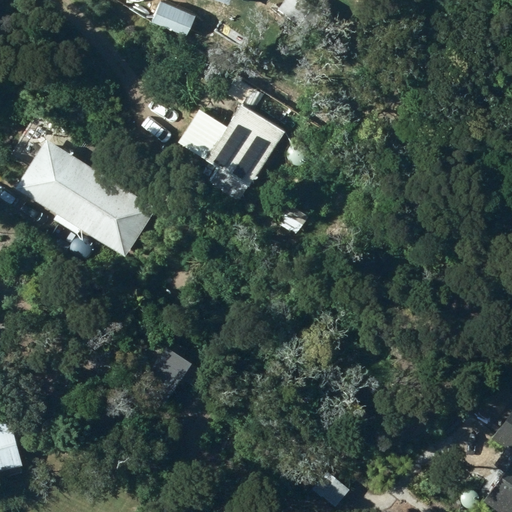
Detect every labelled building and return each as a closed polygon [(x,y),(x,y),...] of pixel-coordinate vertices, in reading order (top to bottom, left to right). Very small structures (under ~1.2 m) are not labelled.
[(283,0),(272,12),(287,25),(310,0),(283,0)] [(290,124),(240,91),(223,116),(200,100),(177,133),(250,182),(290,124)] [(12,182),(126,258),(159,208),(45,132),(12,182)] [(511,460),(479,502),(491,511),(511,511),(511,411),(493,435),(511,450),(511,460)] [(0,423),(0,472),(18,467),(6,422),(0,423)] [(462,453),(478,463),(484,454),(468,444),(462,453)] [(433,463),(410,450),(382,497),(405,511),(433,463)] [(309,490),(333,507),(346,490),(322,472),(309,490)] [(439,511),(421,497),(408,511),(439,511)]
